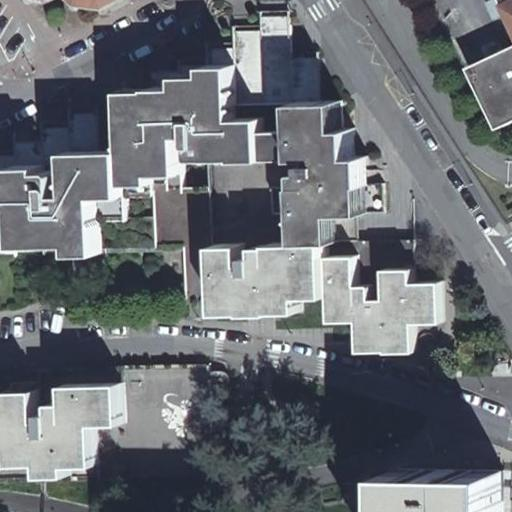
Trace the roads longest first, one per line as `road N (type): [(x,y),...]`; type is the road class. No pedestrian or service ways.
road 1 (residential): [(0,355),(46,346),(68,352),(205,344),(439,403),(511,433)]
road 2 (residential): [(322,0),(511,297)]
road 3 (residential): [(189,0),(175,15),(17,98)]
